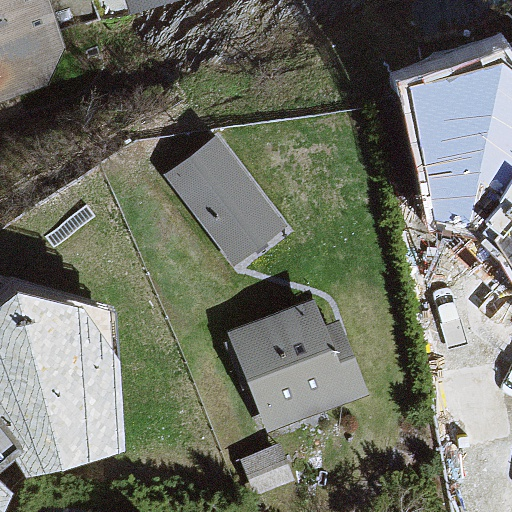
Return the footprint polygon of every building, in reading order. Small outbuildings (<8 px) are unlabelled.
[(0,0),(0,105),(52,88),(71,52),(53,0),(0,0)] [(511,59),(431,83),(471,332),(511,364),(511,59)] [(212,129),(153,172),(223,267),(281,225),(212,129)] [(0,485),(10,466),(120,437),(105,293),(5,267),(0,272),(0,485)] [(314,296),(222,331),(266,443),(371,403),(355,359),(341,364),(314,296)] [(282,447),(240,463),(255,502),(296,486),(282,447)]
